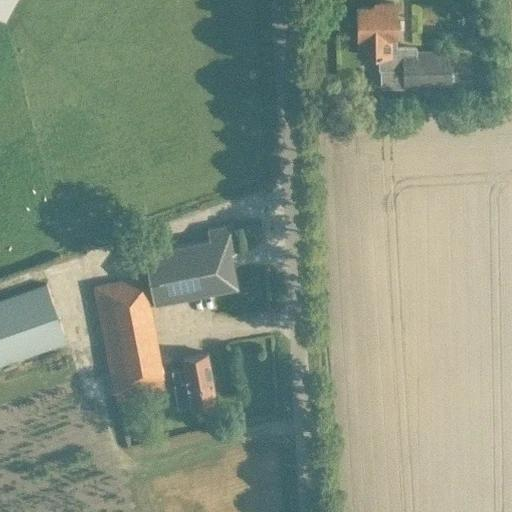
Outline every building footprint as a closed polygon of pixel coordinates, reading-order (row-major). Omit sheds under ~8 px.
[(0,0),(0,3),(10,9),(15,0),(0,0)] [(379,6),(358,7),(359,36),(359,54),(380,54),(380,69),(402,69),(403,87),(450,86),(450,81),(450,56),(450,50),(416,51),(416,47),(395,47),(394,2),(379,3),(379,6)] [(237,250),(232,223),(207,228),(209,238),(143,251),(149,277),(153,301),(153,302),(237,285),(230,252),(237,250)] [(153,301),(149,277),(92,288),(112,389),(161,379),(146,302),(153,301)] [(0,362),(63,341),(43,284),(0,298),(0,362)] [(207,352),(183,356),(185,367),(172,369),(178,406),(216,400),(207,352)]
